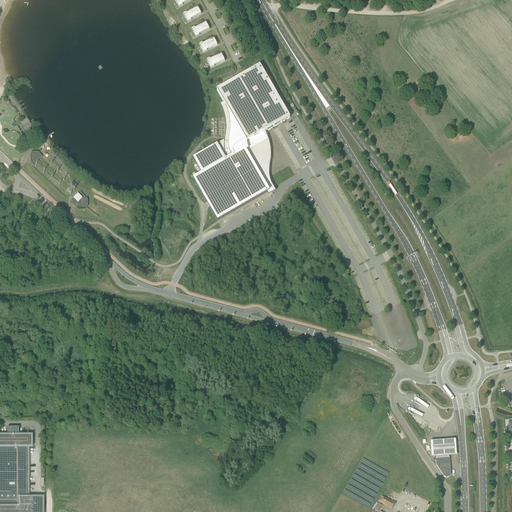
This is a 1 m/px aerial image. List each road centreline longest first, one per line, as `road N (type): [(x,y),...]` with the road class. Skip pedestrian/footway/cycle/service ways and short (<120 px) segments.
road 1 (unclassified): [(411,370),(427,344),(415,311),(308,115)]
road 2 (primary): [(458,325),(419,229),(313,86)]
road 3 (primary): [(313,86),(409,251),(442,329)]
road 4 (track): [(163,298),(83,286),(0,293)]
road 5 (unclassified): [(448,511),(445,486),(394,408),(393,387),(404,372)]
road 6 (track): [(303,8),(406,14),(438,0)]
